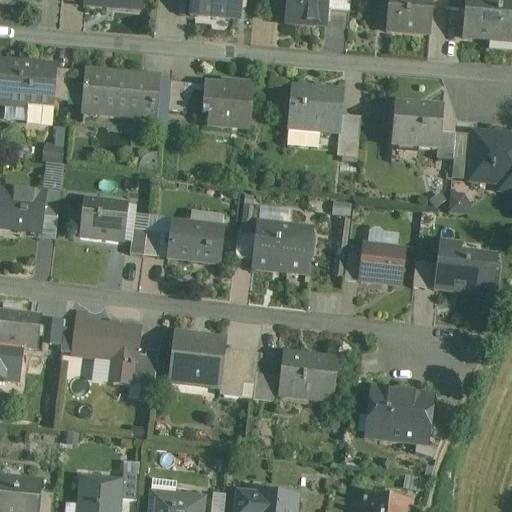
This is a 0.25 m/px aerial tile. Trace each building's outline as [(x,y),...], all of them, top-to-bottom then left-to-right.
[(141,0),(85,0),(85,4),(85,7),(140,13),(141,0)] [(241,0),(191,0),(190,19),(240,23),(241,0)] [(288,0),(286,26),(325,29),(326,14),(327,0),(288,0)] [(350,0),(327,0),(326,14),(349,15),(350,0)] [(431,1),(416,0),(389,0),(387,36),(430,39),(432,11),(433,1),(431,1)] [(449,0),(431,0),(431,1),(433,1),(432,11),(448,13),(449,0)] [(467,0),(449,0),(448,13),(464,15),(465,1),(467,1),(467,0)] [(511,4),(467,1),(465,1),(464,15),(463,40),(511,44),(511,4)] [(83,29),(84,9),(76,9),(75,18),(73,18),(73,29),(83,29)] [(55,71),(9,67),(6,108),(28,110),(26,126),(50,128),(51,112),(52,103),(55,73),(55,71)] [(70,74),(55,73),(52,103),(68,105),(70,74)] [(159,79),(87,73),(86,82),(84,82),(83,95),(85,95),(84,117),(155,123),(159,79)] [(185,85),(171,84),(169,112),(182,113),(185,85)] [(253,86),(234,84),(234,90),(206,87),(203,114),(200,114),(200,118),(209,119),(208,128),(248,132),(253,86)] [(327,95),(293,92),(293,90),(292,90),(287,144),(288,144),(287,146),(318,149),(320,135),(340,137),(344,95),(327,93),(327,95)] [(415,110),(396,108),(393,151),(437,155),(439,155),(440,137),(442,114),(415,112),(415,110)] [(361,121),(346,119),(344,143),(359,144),(361,121)] [(456,138),(440,137),(439,155),(437,155),(437,163),(453,164),(456,138)] [(469,139),(456,138),(453,164),(467,165),(469,139)] [(511,140),(474,138),(472,166),(470,185),(501,188),(501,195),(511,195),(511,140)] [(359,144),(344,143),(342,160),(357,162),(359,144)] [(64,150),(45,148),(43,167),(62,169),(64,150)] [(467,165),(453,164),(452,184),(470,185),(472,166),(467,165)] [(43,199),(1,194),(0,203),(0,231),(40,236),(42,220),(45,199),(43,199)] [(61,196),(44,194),(43,199),(45,199),(42,220),(58,222),(61,196)] [(440,196),(429,205),(436,213),(447,204),(440,196)] [(471,210),(463,199),(451,198),(449,217),(470,220),(471,210)] [(127,209),(84,204),(80,240),(123,245),(127,209)] [(352,207),(333,205),(332,219),(351,221),(352,207)] [(351,225),(341,224),(335,281),(345,283),(348,255),(351,225)] [(224,232),(171,226),(167,262),(220,268),(224,232)] [(312,233),(259,227),(255,266),(288,270),(287,277),(307,279),(312,233)] [(147,233),(132,231),(130,258),(144,260),(147,236),(147,233)] [(162,238),(147,236),(144,260),(160,261),(162,238)] [(251,240),(237,238),(234,264),(248,266),(251,240)] [(494,263),(459,259),(460,249),(441,247),(439,269),(436,295),(491,302),(496,262),(494,262),(494,263)] [(404,254),(365,250),(364,257),(360,285),(400,290),(404,254)] [(364,257),(348,255),(345,283),(344,284),(360,285),(364,257)] [(427,268),(416,266),(413,292),(424,294),(427,268)] [(439,269),(427,268),(424,294),(436,295),(439,269)] [(42,320),(0,315),(0,348),(38,353),(42,320)] [(65,323),(54,322),(51,346),(62,348),(64,332),(65,323)] [(142,332),(78,324),(77,333),(74,356),(74,359),(117,364),(114,387),(142,391),(146,359),(138,358),(142,332)] [(77,333),(64,332),(62,348),(61,355),(74,356),(77,333)] [(226,343),(175,337),(169,386),(220,393),(224,365),(228,366),(224,401),(242,403),(244,387),(247,356),(225,353),(226,343)] [(159,355),(147,353),(146,359),(142,391),(144,391),(143,404),(151,405),(159,355)] [(259,357),(247,356),(244,387),(255,388),(256,378),(259,357)] [(337,365),(285,358),(280,399),(332,406),(337,365)] [(270,380),(256,378),(255,388),(253,403),(267,405),(270,380)] [(433,401),(372,394),(369,418),(375,418),(379,443),(416,448),(425,449),(426,433),(429,434),(430,427),(433,401)] [(446,433),(432,427),(430,427),(429,434),(426,433),(425,449),(416,448),(415,458),(433,464),(446,433)] [(139,479),(123,478),(123,483),(122,483),(122,484),(121,503),(137,505),(139,479)] [(37,511),(40,484),(0,480),(0,511),(37,511)] [(122,484),(80,481),(78,509),(70,508),(67,510),(66,511),(120,511),(121,503),(122,484)] [(204,511),(205,502),(151,496),(149,511),(204,511)] [(51,511),(53,498),(43,497),(41,511),(51,511)] [(295,511),(297,501),(259,497),(259,500),(238,498),(236,511),(295,511)] [(411,511),(412,507),(352,501),(350,511),(411,511)]
